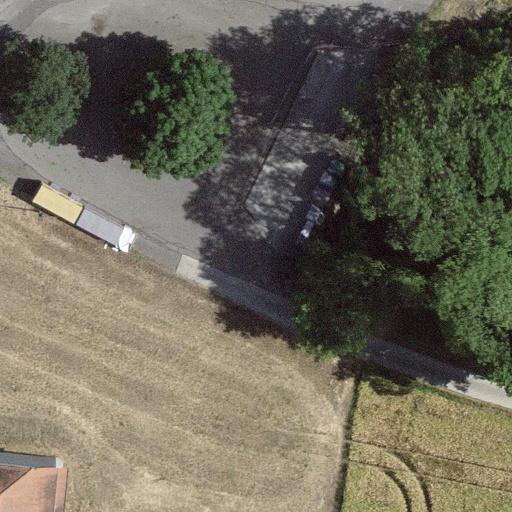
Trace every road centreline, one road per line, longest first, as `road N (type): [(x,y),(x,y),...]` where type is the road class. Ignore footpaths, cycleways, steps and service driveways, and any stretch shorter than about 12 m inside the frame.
road 1 (residential): [(511,393),(363,348),(287,314),(0,157)]
road 2 (residential): [(395,0),(316,18),(212,0)]
